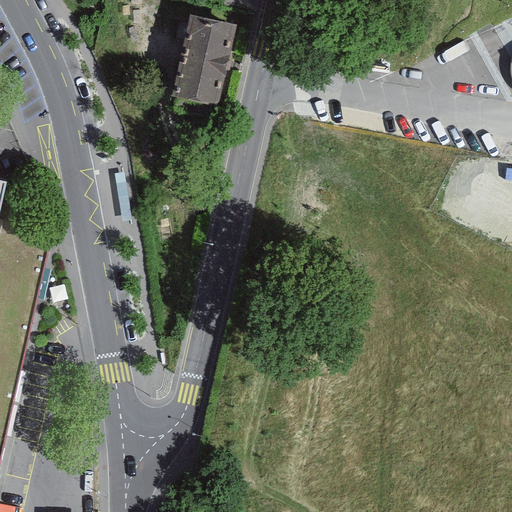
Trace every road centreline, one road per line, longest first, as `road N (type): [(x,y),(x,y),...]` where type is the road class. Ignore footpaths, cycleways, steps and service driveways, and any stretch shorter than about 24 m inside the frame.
road 1 (residential): [(129,471),(168,437),(193,391),(280,0)]
road 2 (residential): [(12,0),(53,77),(72,147),(112,335),(129,471)]
